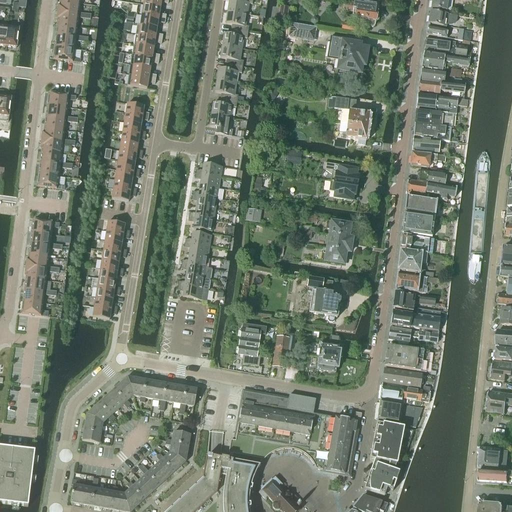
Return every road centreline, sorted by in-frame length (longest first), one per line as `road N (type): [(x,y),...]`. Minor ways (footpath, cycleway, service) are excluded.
road 1 (tertiary): [(363,388),(376,367),(421,0)]
road 2 (residential): [(0,329),(39,75)]
road 3 (residential): [(469,489),(497,242)]
road 4 (tertiary): [(119,363),(337,397),(363,388)]
road 5 (residential): [(119,363),(156,141)]
road 6 (tertiary): [(54,510),(70,415),(119,363)]
road 7 (residential): [(194,147),(218,0)]
road 8 (residential): [(156,141),(177,0)]
road 9 (residential): [(327,511),(358,480),(370,407),(363,388)]
